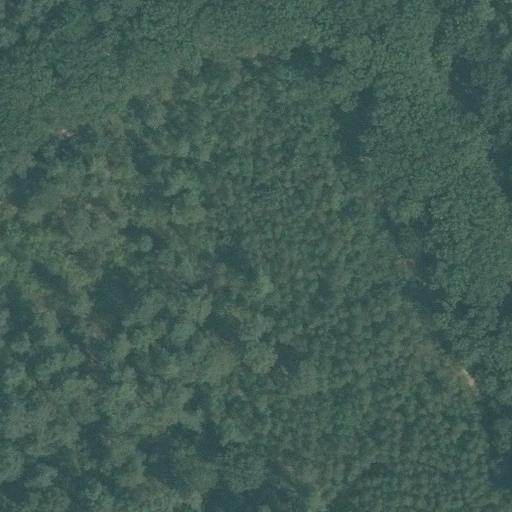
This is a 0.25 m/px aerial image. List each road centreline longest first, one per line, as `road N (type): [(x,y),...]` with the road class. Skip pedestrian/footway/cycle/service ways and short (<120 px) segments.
road 1 (track): [(511,493),(281,0)]
road 2 (unclassified): [(511,194),(423,0)]
